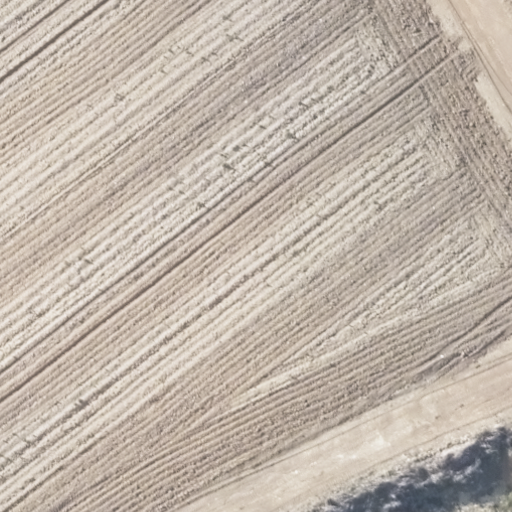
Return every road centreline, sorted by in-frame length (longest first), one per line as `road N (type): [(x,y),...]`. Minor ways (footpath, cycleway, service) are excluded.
road 1 (track): [(321,0),(511,319)]
road 2 (track): [(231,511),(511,352)]
